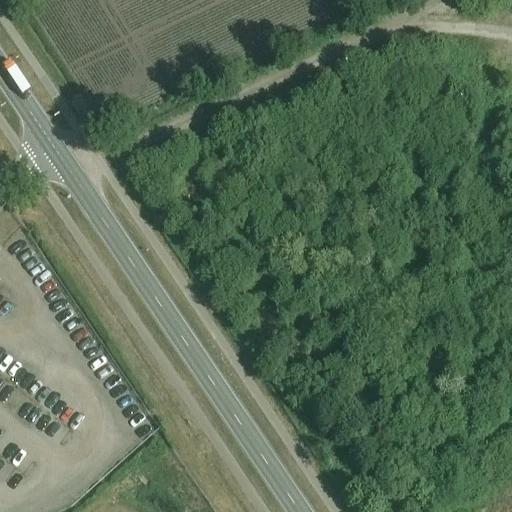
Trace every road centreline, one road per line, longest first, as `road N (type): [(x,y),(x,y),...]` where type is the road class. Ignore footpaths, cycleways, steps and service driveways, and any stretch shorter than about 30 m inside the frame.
road 1 (track): [(72,176),(372,31),(416,22),(511,34)]
road 2 (secondary): [(298,511),(54,150)]
